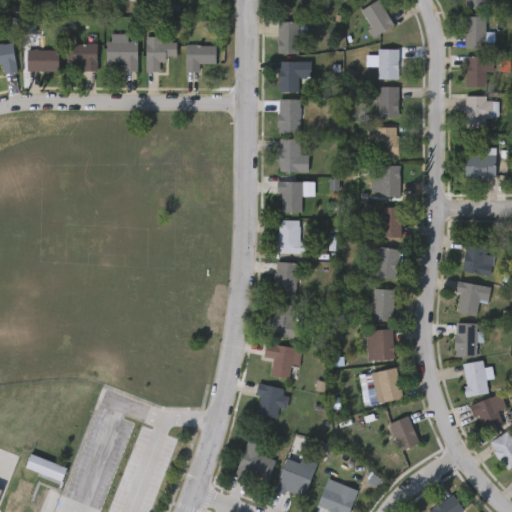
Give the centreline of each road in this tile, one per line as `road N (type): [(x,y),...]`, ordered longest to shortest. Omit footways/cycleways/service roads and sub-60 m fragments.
road 1 (residential): [(507,511),(456,453),(435,401),(425,284),(437,208),(437,80),(431,22),(420,0)]
road 2 (tertiary): [(248,0),(240,309),(181,511)]
road 3 (residential): [(0,105),(247,105)]
